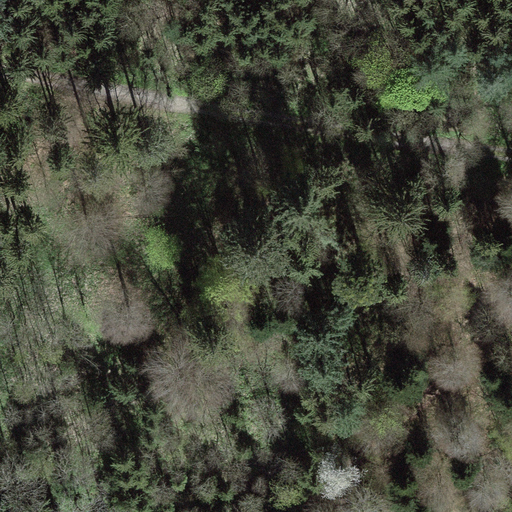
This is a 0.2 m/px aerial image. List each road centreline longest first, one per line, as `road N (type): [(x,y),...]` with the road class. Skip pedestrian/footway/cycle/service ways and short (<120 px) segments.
road 1 (track): [(511,158),(0,73)]
road 2 (track): [(298,511),(511,311)]
